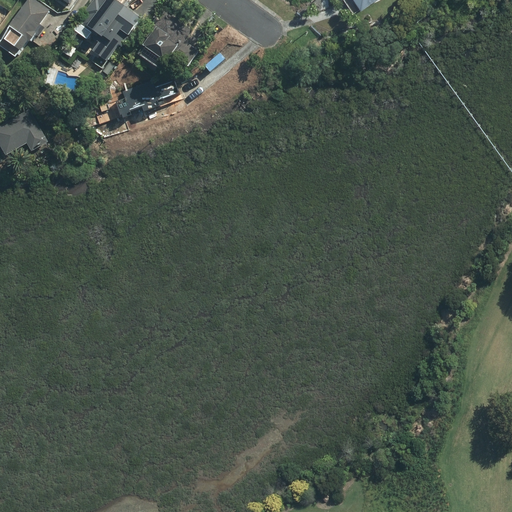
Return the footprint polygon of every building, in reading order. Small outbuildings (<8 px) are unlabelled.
[(51,13),(33,0),(31,0),(2,42),(22,56),(32,42),(35,44),(41,35),(38,33),(51,13)] [(87,48),(108,64),(142,19),(122,4),(125,0),(101,0),(101,1),(99,0),(97,0),(87,14),(90,15),(83,25),(97,35),(87,48)] [(359,0),(366,8),(376,0),(359,0)] [(170,13),(147,47),(172,63),(176,58),(191,68),(202,52),(188,43),(196,30),(170,13)] [(126,92),(134,113),(184,94),(178,79),(158,87),(155,80),(126,92)] [(31,112),(0,130),(0,140),(10,156),(31,143),(36,151),(50,143),(31,112)]
